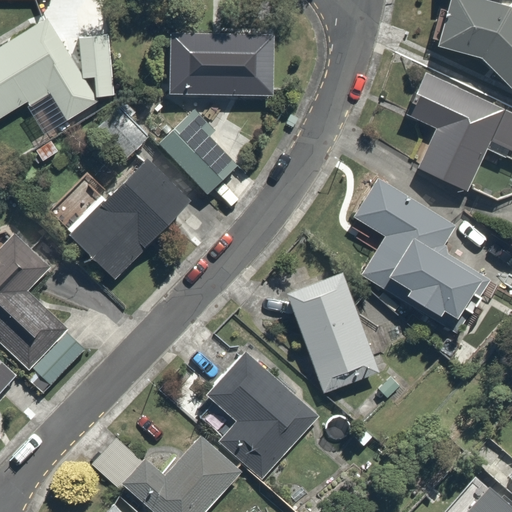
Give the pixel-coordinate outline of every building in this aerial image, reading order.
[(511,0),(448,0),(437,44),(488,57),(511,83),(511,0)] [(50,15),(0,41),(0,117),(51,90),(69,122),(99,105),(50,15)] [(107,28),(78,36),(88,77),(117,70),(107,28)] [(279,32),(173,30),(172,93),(278,95),(279,32)] [(511,112),(426,72),(410,106),(439,119),(421,160),(470,183),(488,145),(511,156),(511,112)] [(155,125),(130,100),(101,130),(126,154),(155,125)] [(243,159),(194,107),(161,138),(210,190),(243,159)] [(150,147),(107,192),(83,169),(50,204),(74,227),(125,275),(200,195),(150,147)] [(462,218),(379,169),(354,212),(385,230),(361,271),(454,325),(486,272),(445,248),(462,218)] [(0,338),(49,383),(88,341),(32,290),(59,261),(17,223),(0,241),(0,338)] [(343,272),(287,294),(324,392),(379,372),(343,272)] [(322,413),(252,349),(192,414),(206,427),(262,478),(322,413)] [(199,511),(243,466),(203,428),(165,467),(148,451),(126,474),(166,511),(199,511)] [(511,511),(511,494),(481,468),(443,511),(511,511)] [(133,511),(120,496),(101,511),(133,511)]
